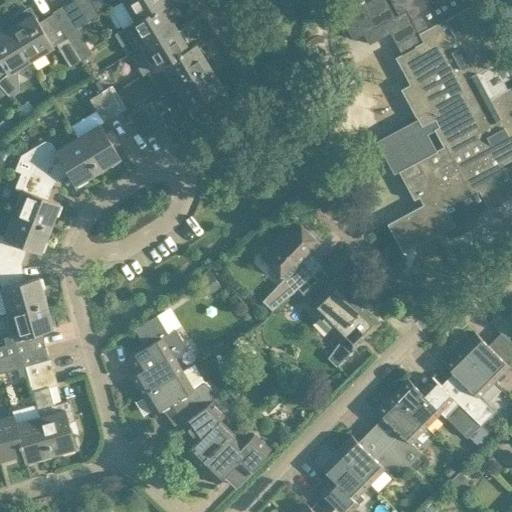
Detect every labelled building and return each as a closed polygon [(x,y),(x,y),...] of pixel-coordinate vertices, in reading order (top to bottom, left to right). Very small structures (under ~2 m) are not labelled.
[(74,0),(71,0),(63,5),(76,27),(88,20),(74,0)] [(90,0),(74,0),(88,20),(99,13),(90,0)] [(169,0),(122,0),(135,21),(161,6),(170,0),(169,0)] [(511,85),(491,97),(476,72),(495,62),(480,36),(489,31),(474,2),(418,33),(405,10),(398,14),(395,16),(386,0),(345,0),(335,6),(353,38),(363,33),(369,43),(390,32),(401,53),(395,56),(409,83),(401,88),(421,124),(394,138),(395,139),(398,138),(402,145),(389,151),(399,170),(431,152),(470,229),(486,221),(480,211),(511,193),(511,181),(502,164),(511,158),(511,85)] [(390,0),(398,14),(405,10),(418,33),(474,2),(472,0),(390,0)] [(55,16),(54,17),(80,60),(92,52),(76,27),(63,5),(52,12),(55,16)] [(161,6),(135,21),(128,26),(140,47),(174,27),(161,6)] [(15,24),(10,27),(30,60),(53,46),(56,44),(70,66),(80,60),(54,17),(47,22),(41,25),(32,12),(29,8),(14,17),(15,24)] [(0,86),(6,93),(7,93),(11,97),(19,90),(18,67),(30,60),(10,27),(1,32),(0,31),(0,86)] [(174,27),(140,47),(154,69),(187,48),(174,27)] [(187,48),(154,69),(162,65),(175,86),(209,66),(196,43),(187,48)] [(209,66),(175,86),(188,108),(199,102),(202,108),(212,102),(209,96),(223,88),(209,66)] [(111,84),(99,91),(114,114),(125,107),(111,84)] [(99,91),(88,98),(102,121),(114,114),(99,91)] [(151,100),(140,107),(153,130),(165,123),(151,100)] [(129,114),(132,119),(143,136),(153,130),(140,107),(129,114)] [(3,120),(0,123),(0,136),(3,139),(12,128),(3,120)] [(99,123),(76,136),(97,171),(120,157),(112,144),(118,140),(112,130),(105,133),(99,123)] [(34,164),(33,164),(54,182),(68,172),(75,184),(97,171),(76,136),(56,148),(51,141),(44,139),(21,153),(34,164)] [(431,152),(399,170),(398,170),(414,199),(419,196),(422,203),(387,223),(402,251),(452,225),(458,236),(470,229),(431,152)] [(23,189),(13,213),(50,227),(60,203),(47,198),(54,182),(33,164),(31,171),(23,168),(16,187),(23,189)] [(0,262),(21,263),(27,246),(40,251),(50,227),(13,213),(5,236),(0,233),(0,262)] [(261,255),(276,269),(285,278),(277,286),(287,296),(292,291),(293,292),(316,272),(303,259),(319,242),(295,219),(261,255)] [(21,263),(0,262),(0,281),(2,287),(0,288),(7,313),(46,302),(39,277),(26,280),(21,263)] [(336,277),(322,291),(308,305),(320,318),(321,317),(327,322),(332,328),(331,329),(352,350),(369,333),(368,333),(379,322),(366,308),(367,307),(354,294),(336,277)] [(0,344),(0,359),(18,354),(16,344),(39,338),(37,331),(53,327),(46,302),(7,313),(13,333),(3,336),(5,344),(0,344)] [(131,375),(143,395),(182,371),(175,358),(180,355),(184,342),(175,328),(168,333),(157,314),(134,328),(145,346),(135,353),(144,368),(131,375)] [(476,333),(461,348),(494,382),(510,367),(511,368),(511,343),(500,332),(500,333),(502,335),(490,347),(476,333)] [(234,342),(252,360),(260,352),(242,334),(234,342)] [(18,354),(0,359),(0,371),(24,365),(25,366),(49,359),(45,346),(26,352),(18,354)] [(454,374),(442,386),(454,398),(458,402),(480,424),(493,411),(479,397),(486,391),(502,407),(511,398),(494,382),(461,348),(444,364),(454,374)] [(269,351),(267,357),(270,361),(276,361),(278,355),(275,351),(269,351)] [(49,359),(25,366),(28,378),(54,371),(50,359),(49,359)] [(54,371),(28,378),(35,404),(37,404),(51,454),(75,447),(71,431),(78,429),(69,399),(53,404),(49,386),(57,383),(54,371)] [(182,371),(143,395),(153,413),(180,397),(195,414),(205,407),(217,395),(204,382),(193,389),(182,371)] [(408,378),(393,393),(426,426),(441,411),(454,398),(431,376),(430,377),(431,377),(419,389),(408,378)] [(399,431),(387,444),(409,467),(413,471),(422,462),(418,458),(423,453),(412,441),(426,426),(393,393),(377,409),(399,431)] [(178,428),(192,445),(185,451),(202,468),(234,435),(219,419),(230,408),(217,395),(205,407),(195,414),(178,428)] [(480,424),(458,402),(444,416),(466,438),(469,435),(480,424)] [(12,410),(13,414),(26,461),(51,454),(37,404),(35,404),(12,410)] [(13,414),(0,417),(0,457),(23,451),(25,461),(26,461),(13,414)] [(480,424),(469,435),(475,442),(487,430),(480,424)] [(234,435),(202,468),(217,483),(239,460),(249,470),(270,449),(254,433),(244,444),(234,435)] [(351,435),(336,450),(369,483),(385,468),(396,480),(409,467),(387,444),(374,457),(351,435)] [(324,493),(331,500),(342,511),(349,511),(364,498),(359,493),(369,483),(336,450),(320,466),(336,482),(324,493)] [(443,471),(449,478),(462,466),(455,459),(443,471)] [(475,476),(484,468),(477,462),(469,470),(475,476)] [(106,489),(99,498),(108,506),(116,497),(106,489)] [(315,511),(307,503),(297,511),(342,511),(331,500),(318,511),(315,511)] [(424,509),(427,511),(439,511),(430,503),(424,509)]
